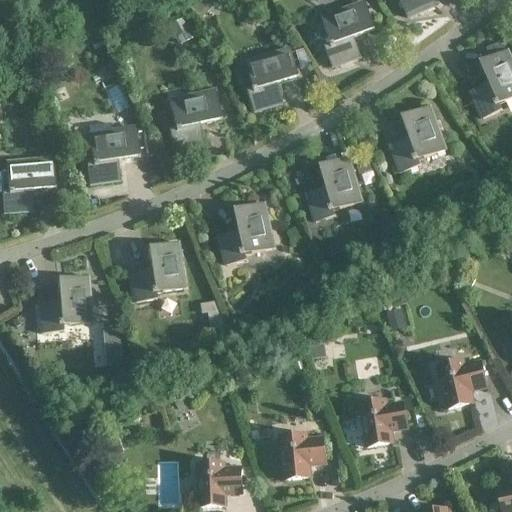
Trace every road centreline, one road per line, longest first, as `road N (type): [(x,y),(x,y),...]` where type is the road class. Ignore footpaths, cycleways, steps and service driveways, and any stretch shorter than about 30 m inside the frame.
road 1 (residential): [(0,265),(269,156),(419,70),(497,0)]
road 2 (residential): [(346,511),(511,425)]
